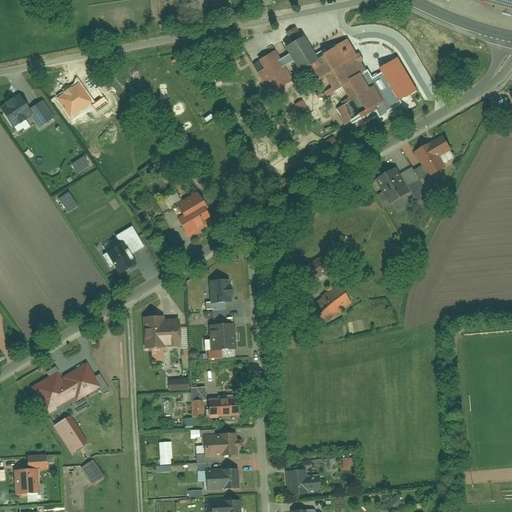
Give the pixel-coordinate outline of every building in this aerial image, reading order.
[(511,0),(476,0),(477,1),(499,7),(497,11),(511,15),(511,0)] [(337,24),(343,34),(352,28),(346,18),(337,24)] [(300,37),(282,48),(287,55),(291,63),(297,72),(315,61),(300,37)] [(347,39),(319,56),(338,88),(340,86),(357,76),(366,71),(347,39)] [(278,60),(273,51),(257,61),(262,70),(255,73),(267,95),(290,82),(282,68),(278,60)] [(287,55),(278,60),(282,68),(291,63),(287,55)] [(397,58),(377,70),(396,102),(415,91),(397,58)] [(357,76),(340,86),(349,102),(335,110),(345,128),(375,112),(373,108),(381,103),(372,87),(365,91),(357,76)] [(21,95),(2,108),(16,128),(35,114),(21,95)] [(293,107),(301,116),(308,110),(301,101),(293,107)] [(430,175),(432,178),(449,168),(447,164),(443,157),(453,151),(456,150),(447,135),(416,153),(424,166),(430,175)] [(458,158),(453,151),(443,157),(447,164),(458,158)] [(424,166),(416,171),(422,180),(430,175),(424,166)] [(399,168),(378,180),(393,205),(414,192),(410,187),(403,174),(399,168)] [(415,168),(403,174),(410,187),(422,180),(416,171),(415,168)] [(200,194),(175,208),(190,237),(215,222),(200,194)] [(123,240),(131,253),(144,245),(132,225),(115,235),(119,243),(123,240)] [(119,273),(136,263),(131,253),(123,240),(119,243),(105,251),(119,273)] [(324,257),(308,268),(316,281),(332,270),(324,257)] [(210,280),(212,304),(234,303),(232,279),(210,280)] [(342,284),(311,305),(323,327),(355,307),(342,284)] [(166,317),(145,318),(146,349),(179,347),(183,347),(182,328),(181,319),(166,320),(166,317)] [(237,324),(211,325),(213,352),(224,351),(236,350),(239,350),(237,324)] [(188,328),(182,328),(183,347),(179,347),(179,350),(190,349),(188,328)] [(60,372),(36,386),(51,412),(77,397),(79,401),(98,390),(103,387),(97,377),(89,363),(63,377),(60,372)] [(102,374),(97,377),(103,387),(98,390),(103,399),(113,393),(102,374)] [(190,378),(170,379),(170,392),(191,391),(190,378)] [(207,387),(192,388),(192,401),(193,401),(204,400),(208,400),(207,387)] [(240,398),(211,399),(211,417),(241,416),(240,398)] [(205,414),(204,400),(193,401),(194,415),(205,414)] [(90,443),(72,416),(55,426),(73,454),(90,443)] [(238,434),(206,435),(206,438),(207,455),(207,458),(241,456),(238,434)] [(207,455),(206,438),(194,438),(195,455),(207,455)] [(170,443),(158,443),(159,466),(171,465),(170,443)] [(48,455),(29,457),(30,470),(39,469),(39,470),(50,470),(48,455)] [(93,461),(80,468),(91,486),(104,479),(93,461)] [(30,470),(16,471),(18,495),(28,494),(40,493),(42,493),(39,470),(39,469),(30,470)] [(240,469),(209,470),(209,491),(242,489),(240,469)] [(288,472),(290,495),(310,494),(310,491),(308,477),(308,470),(288,472)] [(321,476),(308,477),(310,491),(322,490),(321,476)] [(40,493),(28,494),(29,502),(40,501),(40,493)] [(380,511),(394,511),(403,505),(397,497),(380,510),(380,511)] [(243,511),(242,500),(213,501),(213,511),(243,511)]
